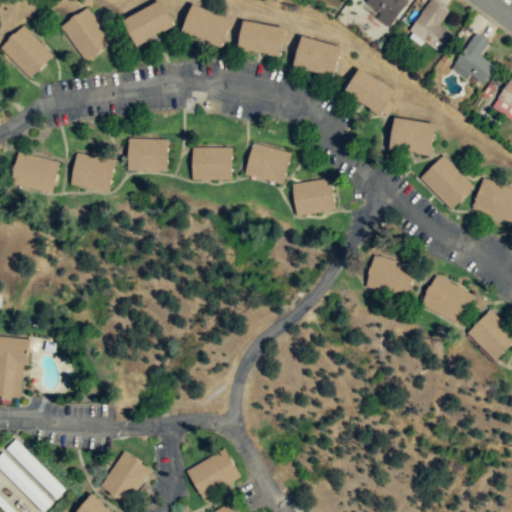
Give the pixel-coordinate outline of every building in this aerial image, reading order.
[(135,45),(174,25),(161,0),(159,0),(121,19),(135,45)] [(366,0),(365,3),(394,22),(407,1),(405,0),(366,0)] [(448,12),(430,0),(409,33),(439,52),(451,34),(439,27),(448,12)] [(223,47),(232,19),(190,5),(181,33),(223,47)] [(112,43),(88,6),(59,24),(83,61),(112,43)] [(280,57),(284,28),(242,22),(238,51),(280,57)] [(0,46),(0,49),(30,79),(53,55),(22,24),(0,46)] [(494,66),(480,59),(488,43),(471,34),(452,72),(483,88),(494,66)] [(292,68),(334,77),(341,46),(299,37),(292,68)] [(380,116),(396,90),(358,67),(342,93),(380,116)] [(511,77),(495,103),(511,114),(511,77)] [(388,148),(429,156),(435,124),(394,117),(388,148)] [(127,172),(166,172),(166,139),(127,139),(127,172)] [(290,154),(252,144),(244,175),(282,185),(290,154)] [(191,149),(191,180),(231,180),(231,149),(191,149)] [(10,185),(52,193),(58,161),(16,153),(10,185)] [(70,186),(109,193),(115,161),(75,154),(70,186)] [(419,179),(451,210),(473,188),(442,156),(419,179)] [(291,184),(294,216),(335,212),(331,179),(291,184)] [(471,210),(511,223),(511,188),(481,179),(471,210)] [(365,287),(407,297),(415,266),(372,256),(365,287)] [(460,324),(473,293),(432,277),(420,308),(460,324)] [(466,334),(495,362),(511,345),(511,332),(490,310),(466,334)] [(0,397),(23,400),(28,339),(0,336),(0,397)] [(6,449),(56,500),(66,490),(16,439),(6,449)] [(226,449),(185,470),(200,499),(241,478),(226,449)] [(99,488),(126,506),(150,471),(123,452),(99,488)] [(0,455),(0,471),(41,511),(43,511),(52,504),(2,453),(0,455)] [(74,511),(112,511),(92,493),(74,511)] [(212,511),(237,511),(231,501),(212,511)]
